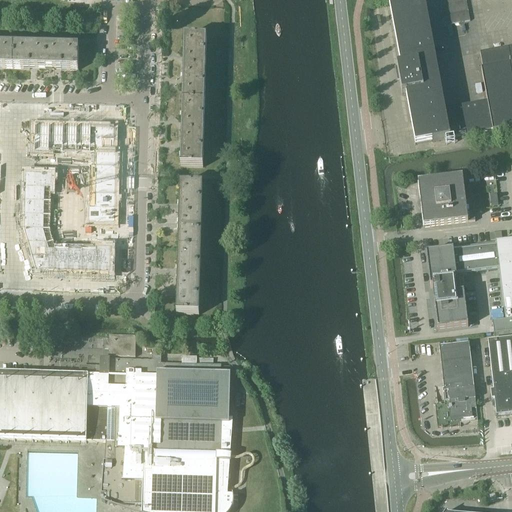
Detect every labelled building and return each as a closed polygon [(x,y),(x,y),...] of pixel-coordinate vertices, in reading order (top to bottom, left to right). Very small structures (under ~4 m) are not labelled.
[(451,139),(445,110),(424,0),(406,0),(389,4),(388,4),(401,67),(396,68),(402,96),(406,95),(415,146),(432,142),(433,143),(450,140),(450,139),(451,139)] [(183,70),(206,71),(207,39),(184,38),(183,70)] [(0,46),(0,69),(14,70),(15,47),(0,46)] [(47,48),(15,47),(14,70),(46,70),(47,48)] [(47,48),(46,70),(79,71),(80,49),(47,48)] [(488,102),(445,110),(451,139),(493,131),(493,132),(511,128),(511,48),(480,54),(483,70),(481,70),(488,102)] [(206,71),(183,70),(182,103),(205,103),(206,71)] [(205,103),(182,103),(181,135),(204,136),(205,103)] [(35,127),(35,152),(50,153),(50,147),(97,148),(95,209),(89,209),(89,224),(115,224),(116,154),(114,154),(115,129),(35,127)] [(204,136),(181,135),(180,168),(203,168),(204,136)] [(26,176),(24,232),(36,274),(111,276),(111,250),(96,249),(96,252),(49,251),(44,232),(45,191),(51,191),(51,176),(26,176)] [(418,184),(420,202),(423,229),(475,223),(474,212),(466,213),(462,179),(418,184)] [(179,218),(202,219),(203,186),(180,186),(179,218)] [(179,218),(178,251),(201,251),(202,219),(179,218)] [(454,254),(453,252),(427,255),(431,289),(433,289),(433,293),(436,292),(438,308),(435,309),(438,332),(468,328),(464,294),(459,295),(456,277),(499,271),(506,323),(511,322),(511,241),(496,244),(496,248),(454,254)] [(178,251),(177,283),(200,284),(201,251),(178,251)] [(200,284),(177,283),(176,315),(199,316),(200,284)] [(134,338),(109,337),(108,357),(135,358),(136,340),(134,338)] [(494,392),(491,393),(492,402),(495,402),(496,418),(511,416),(511,340),(488,343),(494,392)] [(440,349),(444,391),(474,387),(470,345),(440,349)] [(230,511),(231,511),(233,507),(234,503),(234,498),(233,494),(232,495),(232,496),(230,496),(227,495),(230,457),(233,420),(229,420),(230,376),(221,375),(221,366),(197,366),(197,358),(182,358),(182,365),(161,365),(161,357),(152,357),(152,361),(109,360),(101,360),(101,366),(101,368),(89,368),(89,376),(44,375),(0,373),(0,440),(86,442),(106,443),(105,461),(103,461),(101,494),(109,494),(109,505),(142,506),(141,511),(230,511)] [(474,387),(444,391),(446,404),(437,405),(436,404),(434,406),(436,408),(437,422),(438,430),(461,428),(461,424),(478,422),(474,387)]
